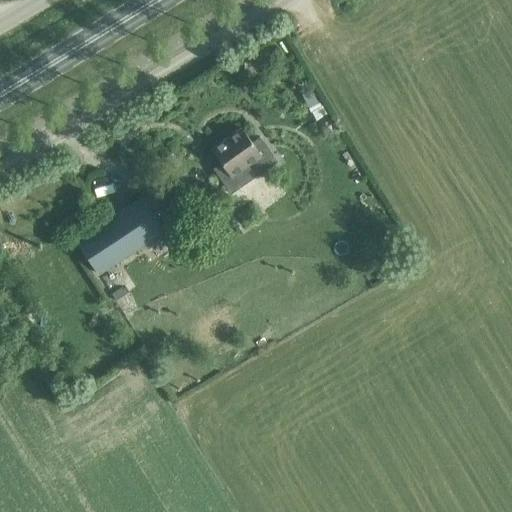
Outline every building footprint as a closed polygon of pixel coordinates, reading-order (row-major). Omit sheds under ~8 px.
[(318,101),(308,106),(315,118),(325,113),(318,101)] [(258,136),(250,141),(240,127),(210,148),(220,162),(211,168),(229,194),(276,162),(258,136)] [(97,273),(164,229),(142,196),(75,240),(97,273)] [(367,209),(367,214),(370,217),(375,217),(378,214),(378,210),(375,206),(371,206),(367,209)] [(121,287),(112,293),(115,299),(125,293),(121,287)]
